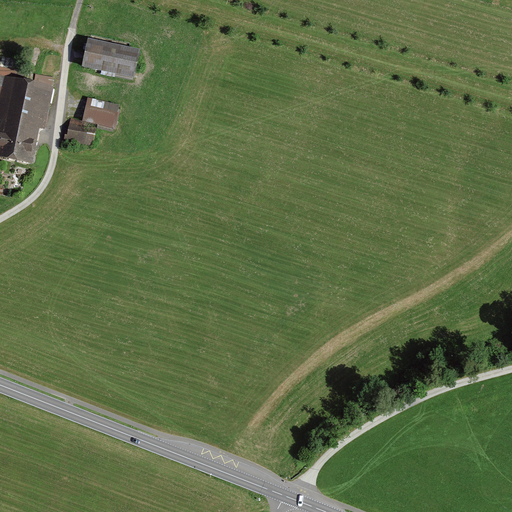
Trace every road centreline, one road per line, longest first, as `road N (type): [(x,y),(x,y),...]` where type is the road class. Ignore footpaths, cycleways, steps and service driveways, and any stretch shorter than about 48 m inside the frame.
road 1 (secondary): [(0,385),(325,511)]
road 2 (track): [(285,496),(358,428),(511,367)]
